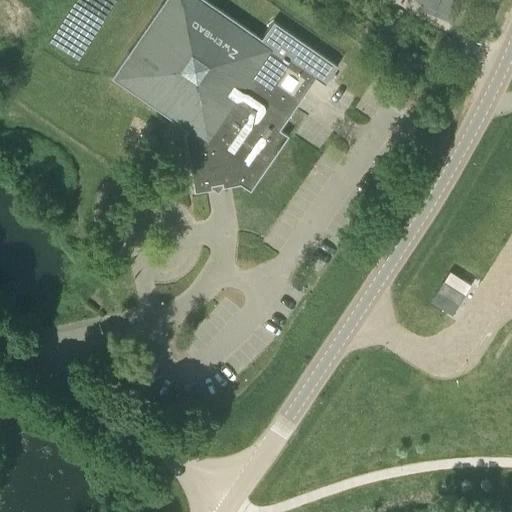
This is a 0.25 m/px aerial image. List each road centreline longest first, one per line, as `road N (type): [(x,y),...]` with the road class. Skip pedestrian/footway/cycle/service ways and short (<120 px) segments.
road 1 (tertiary): [(232,502),(428,205),(511,45)]
road 2 (tertiary): [(232,502),(0,341)]
